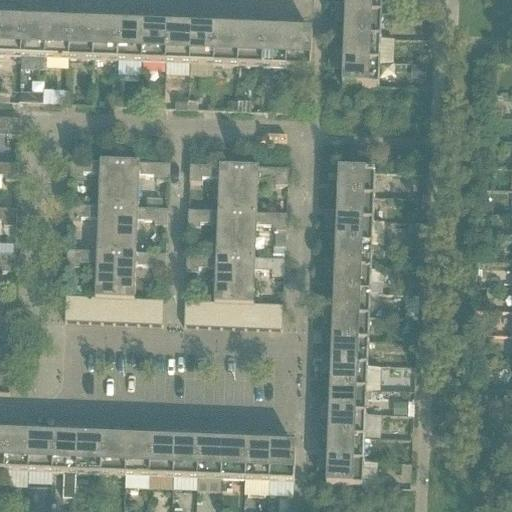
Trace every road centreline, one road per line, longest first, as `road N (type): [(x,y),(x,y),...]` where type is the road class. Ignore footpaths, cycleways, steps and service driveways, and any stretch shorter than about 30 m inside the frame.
road 1 (residential): [(74,415),(77,342),(171,345),(287,350),(285,422)]
road 2 (residential): [(285,422),(74,415)]
road 3 (residential): [(115,0),(296,7),(297,0)]
